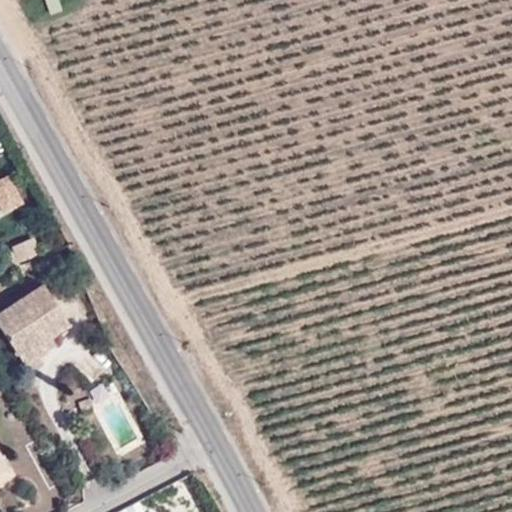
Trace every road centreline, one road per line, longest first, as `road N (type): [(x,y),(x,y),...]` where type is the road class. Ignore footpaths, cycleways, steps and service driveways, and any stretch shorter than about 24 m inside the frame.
road 1 (tertiary): [(0,58),(215,440)]
road 2 (residential): [(215,440),(81,511)]
